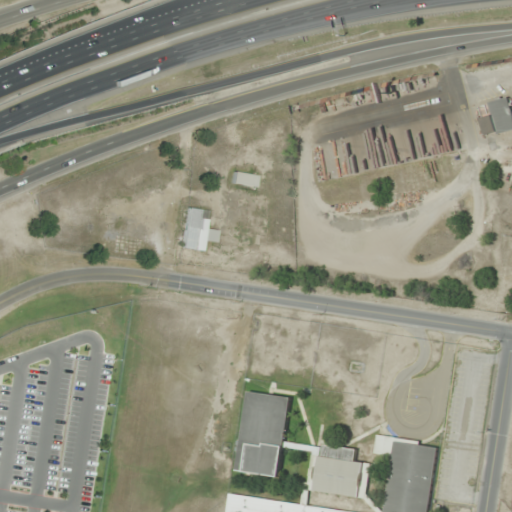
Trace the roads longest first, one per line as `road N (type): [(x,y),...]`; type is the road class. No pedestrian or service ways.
road 1 (secondary): [(0,194),(78,157),(306,90),(511,43)]
road 2 (motorway): [(0,141),(402,40),(511,29)]
road 3 (tertiary): [(511,334),(99,273),(59,277),(0,302)]
road 4 (motorway): [(0,123),(261,27),(364,0)]
road 5 (motorway): [(245,0),(0,83)]
road 6 (motorway): [(261,27),(482,0)]
road 7 (residential): [(485,511),(511,334)]
road 8 (motorway): [(189,0),(51,61)]
